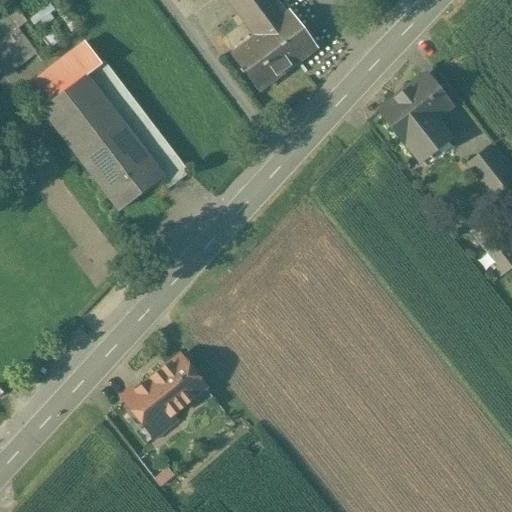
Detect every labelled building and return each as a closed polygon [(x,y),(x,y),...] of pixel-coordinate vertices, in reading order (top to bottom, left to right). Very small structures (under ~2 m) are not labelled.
[(273,0),(228,0),(245,21),(256,36),(284,15),(273,0)] [(16,9),(0,20),(0,38),(15,27),(17,29),(26,22),(16,9)] [(256,36),(232,54),(258,90),(315,48),(288,12),(284,15),(256,36)] [(245,21),(221,39),(232,54),(256,36),(245,21)] [(15,27),(0,38),(0,69),(5,76),(35,53),(17,29),(15,27)] [(102,66),(84,43),(27,87),(44,108),(42,110),(42,111),(43,110),(119,210),(118,210),(119,211),(160,179),(169,172),(170,172),(180,164),(104,64),(102,66)] [(425,75),(379,111),(404,143),(405,142),(420,161),(449,138),(434,119),(450,107),(425,75)] [(507,171),(488,147),(476,156),(487,171),(495,180),(507,171)] [(169,172),(160,179),(167,189),(187,174),(180,164),(170,172),(169,172)] [(495,180),(487,171),(478,178),(493,197),(511,182),(511,177),(507,171),(495,180)] [(511,255),(489,226),(476,236),(499,265),(511,255)] [(179,356),(165,366),(166,367),(145,384),(170,415),(204,387),(179,356)] [(145,384),(124,400),(144,425),(148,421),(158,433),(175,420),(170,415),(145,384)]
